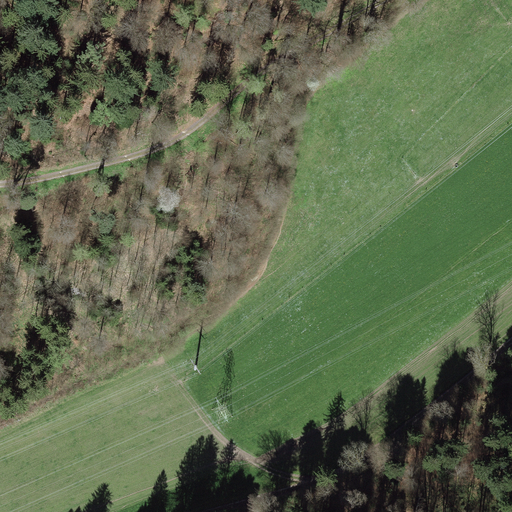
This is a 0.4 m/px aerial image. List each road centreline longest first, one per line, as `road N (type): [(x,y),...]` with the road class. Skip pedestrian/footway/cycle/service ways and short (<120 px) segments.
road 1 (track): [(386,0),(282,56),(180,138),(112,163),(0,184)]
road 2 (track): [(511,344),(398,438),(320,479),(216,511)]
